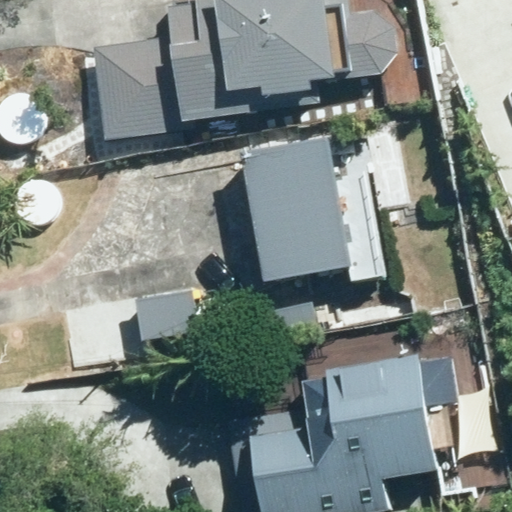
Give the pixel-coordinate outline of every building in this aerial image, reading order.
[(174,0),(178,28),(98,39),(109,132),(197,120),(195,106),(321,92),(319,71),(382,63),(399,43),(396,15),(376,2),(350,5),(349,0),(174,0)] [(73,59),(38,57),(36,89),(73,92),(73,59)] [(332,120),(245,135),(269,265),(355,249),(332,120)] [(204,345),(198,301),(111,313),(117,357),(204,345)] [(329,354),(330,364),(306,368),(320,463),(255,472),(260,511),(368,511),(392,509),(386,466),(444,458),(435,394),(461,392),(455,347),(422,352),(421,341),(329,354)]
